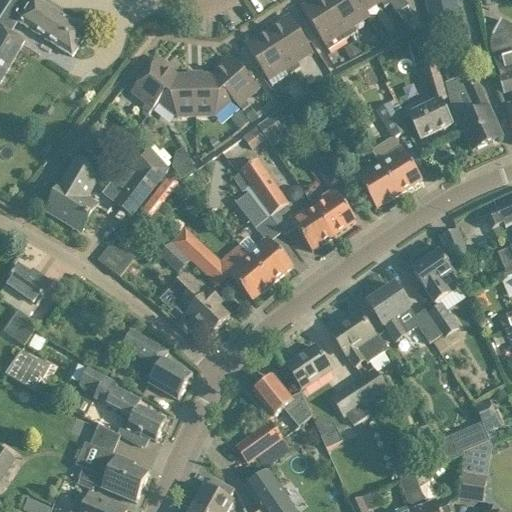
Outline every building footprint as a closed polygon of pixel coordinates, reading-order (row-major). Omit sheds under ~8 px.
[(34,2),(31,0),(13,0),(5,14),(31,31),(72,58),(88,34),(71,23),(35,0),(34,2)] [(351,37),(327,0),(321,0),(303,12),(322,42),(322,41),(329,52),(344,42),(351,37)] [(327,0),(351,37),(357,33),(355,30),(371,19),(368,14),(364,7),(359,0),(327,0)] [(390,0),(359,0),(364,7),(368,14),(382,5),(390,19),(399,14),(399,13),(390,0)] [(390,0),(399,13),(399,14),(403,21),(412,15),(408,8),(409,7),(403,0),(390,0)] [(426,0),(434,32),(433,33),(436,45),(464,38),(455,0),(426,0)] [(291,19),(269,34),(294,73),(301,69),(298,66),(314,55),(291,19)] [(0,84),(25,42),(0,26),(0,84)] [(511,28),(500,32),(499,34),(497,36),(496,38),(495,40),(494,41),(494,43),(493,45),(493,47),(493,48),(493,50),(493,52),(501,79),(499,80),(503,95),(511,93),(511,96),(511,104),(507,107),(511,125),(511,28)] [(403,29),(393,35),(400,46),(410,40),(403,29)] [(436,45),(433,33),(409,44),(415,67),(419,66),(431,109),(409,119),(420,142),(453,126),(437,62),(440,61),(436,45)] [(294,73),(269,34),(246,48),(269,84),(285,74),(288,78),(294,73)] [(367,43),(372,51),(383,44),(378,37),(367,43)] [(354,45),(343,51),(350,62),(361,56),(354,45)] [(212,77),(233,101),(241,111),(243,113),(250,107),(247,104),(261,91),(256,86),(232,59),(212,77)] [(149,116),(158,103),(178,78),(157,61),(135,89),(131,95),(145,106),(142,110),(149,116)] [(177,118),(196,118),(195,77),(178,78),(158,103),(177,118)] [(215,117),(233,101),(212,77),(195,77),(196,118),(215,117)] [(311,78),(301,85),(306,94),(307,95),(317,88),(311,78)] [(455,126),(459,124),(472,152),(502,139),(478,85),(467,90),(462,78),(446,85),(455,126)] [(297,80),(288,86),(297,100),(306,94),(301,85),(297,80)] [(372,151),(381,167),(399,197),(422,183),(402,149),(396,139),(408,132),(396,113),(400,110),(387,87),(381,90),(389,105),(377,113),(392,139),(372,151)] [(300,104),(310,121),(328,111),(318,94),(300,104)] [(280,97),(278,99),(284,108),(292,103),(288,96),(280,97)] [(244,114),(252,124),(259,119),(251,109),(244,114)] [(239,133),(250,124),(241,113),(231,122),(239,133)] [(258,127),(270,144),(270,143),(273,147),(286,138),(282,133),(289,128),(278,113),(258,127)] [(222,135),(210,143),(215,150),(227,142),(222,135)] [(148,146),(134,158),(106,195),(133,216),(169,170),(148,146)] [(176,153),(172,168),(181,182),(196,171),(183,149),(176,153)] [(313,165),(328,188),(340,180),(325,157),(313,165)] [(83,231),(93,215),(97,208),(88,203),(103,176),(90,170),(77,162),(47,213),(64,223),(65,221),(83,231)] [(235,205),(255,229),(288,207),(258,162),(241,173),(250,187),(245,191),(248,195),(235,205)] [(399,197),(381,167),(370,174),(368,170),(356,177),(377,211),(399,197)] [(143,212),(151,220),(179,185),(170,178),(143,212)] [(323,204),(315,210),(334,238),(356,223),(334,192),(321,201),(323,204)] [(511,224),(511,208),(487,218),(493,233),(511,224)] [(334,238),(315,210),(304,217),(301,213),(290,221),(312,254),(334,238)] [(172,247),(189,263),(191,261),(211,281),(225,266),(229,271),(227,273),(252,303),(273,285),(251,260),(239,246),(221,262),(187,230),(172,247)] [(441,238),(448,256),(451,261),(467,254),(457,231),(441,238)] [(259,252),(251,260),(273,285),(293,268),(269,239),(257,249),(259,252)] [(121,277),(134,259),(111,243),(98,261),(121,277)] [(180,273),(189,263),(172,247),(163,257),(180,273)] [(511,248),(499,254),(509,280),(511,278),(511,248)] [(457,273),(453,276),(440,256),(414,273),(428,294),(429,293),(437,305),(447,298),(463,287),(457,273)] [(19,268),(6,287),(36,308),(52,286),(33,273),(31,276),(19,268)] [(185,317),(187,315),(212,339),(230,319),(218,308),(222,304),(211,293),(207,297),(184,277),(170,291),(182,302),(176,308),(185,317)] [(395,287),(368,305),(379,322),(384,328),(385,328),(396,344),(418,329),(430,346),(442,338),(433,323),(429,317),(425,312),(416,318),(412,311),(406,303),(395,287)] [(443,307),(429,317),(433,323),(442,338),(444,341),(457,332),(459,331),(443,307)] [(19,314),(4,334),(25,348),(39,328),(19,314)] [(378,335),(375,337),(359,314),(330,334),(346,357),(347,357),(355,368),(365,362),(368,366),(389,352),(378,335)] [(149,385),(161,392),(178,402),(193,378),(165,361),(169,354),(132,332),(123,348),(158,369),(149,385)] [(457,332),(444,341),(449,348),(461,340),(457,332)] [(287,368),(298,384),(303,392),(332,372),(316,348),(287,368)] [(6,376),(35,393),(42,380),(43,381),(51,368),(37,360),(37,361),(22,353),(6,376)] [(128,429),(138,435),(156,444),(167,423),(140,408),(142,404),(124,395),(117,391),(119,386),(89,370),(79,388),(97,396),(94,401),(107,407),(133,420),(128,429)] [(373,373),(353,387),(364,405),(385,390),(373,373)] [(291,400),(286,394),(273,378),(265,385),(259,384),(256,387),(256,393),(253,395),(273,419),(283,411),(298,430),(313,417),(301,395),(291,400)] [(372,416),(364,405),(353,387),(332,402),(344,419),(347,416),(353,424),(355,428),(372,416)] [(497,430),(499,425),(488,400),(483,403),(484,405),(475,408),(484,428),(492,432),(497,430)] [(321,421),(315,424),(327,451),(343,444),(335,426),(327,421),(321,421)] [(237,449),(249,465),(282,440),(271,425),(237,449)] [(428,429),(415,435),(431,468),(444,462),(428,429)] [(461,435),(438,445),(447,465),(466,457),(469,455),(461,435)] [(95,487),(118,497),(137,505),(149,476),(134,469),(136,464),(118,456),(117,457),(91,446),(82,468),(84,469),(79,480),(80,481),(87,484),(95,487)] [(0,486),(17,461),(0,449),(0,486)] [(294,511),(268,473),(246,488),(262,511),(294,511)] [(462,476),(458,501),(471,503),(475,478),(462,476)] [(399,484),(410,511),(453,511),(450,504),(439,508),(437,504),(428,508),(415,477),(399,484)] [(475,478),(471,503),(483,505),(487,480),(475,478)] [(206,490),(197,507),(206,511),(229,511),(233,505),(228,503),(235,492),(213,480),(207,490),(206,490)] [(80,481),(78,486),(92,493),(95,487),(87,484),(80,481)] [(81,494),(73,511),(125,511),(108,504),(90,497),(89,498),(81,494)] [(367,511),(362,500),(350,506),(353,511),(367,511)]
